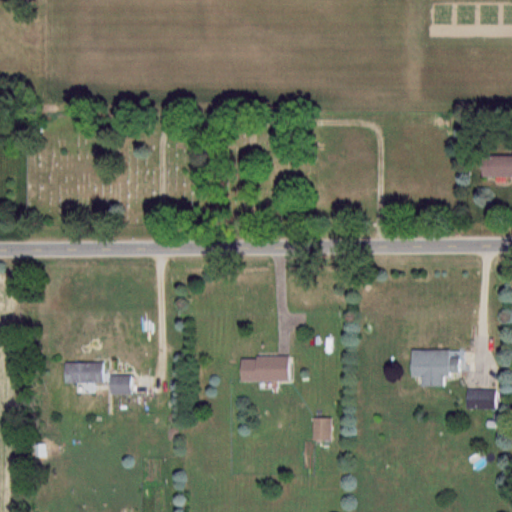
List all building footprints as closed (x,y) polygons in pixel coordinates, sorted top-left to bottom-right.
[(491,151),(511,151),(511,177),(490,177),(491,151)] [(415,349),(451,350),(451,377),(414,376),(415,349)] [(246,359),(247,378),(299,378),(299,352),(263,353),(263,359),(246,359)] [(67,363),(109,362),(109,382),(95,382),(96,393),(79,393),(79,382),(68,383),(67,363)] [(114,375),(138,375),(138,394),(114,394),(114,375)] [(465,385),(497,384),(498,405),(466,406),(465,385)] [(319,417),(337,417),(337,439),(318,439),(319,417)]
